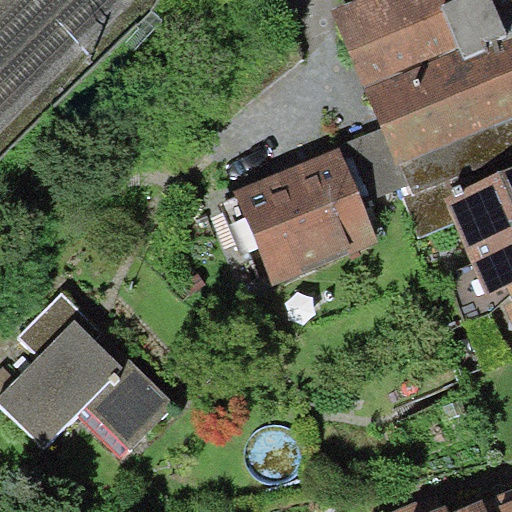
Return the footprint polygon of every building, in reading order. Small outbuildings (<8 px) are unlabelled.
[(511,0),(360,0),(330,12),(382,128),(399,170),(404,168),(511,120),(511,0)] [(511,176),(511,120),(404,168),(411,186),(415,198),(406,202),(421,238),(454,224),(445,204),(511,176)] [(399,170),(382,128),(340,146),(341,149),(364,205),(411,186),(404,168),(399,170)] [(341,149),(237,191),(274,284),(379,242),(364,205),(341,149)] [(511,176),(445,204),(454,224),(487,297),(508,288),(511,286),(511,176)] [(64,296),(20,340),(42,361),(21,382),(9,371),(0,380),(0,406),(41,447),(84,404),(130,448),(174,404),(117,348),(64,296)] [(511,511),(511,493),(466,511),(450,511),(449,508),(439,511),(511,511)]
